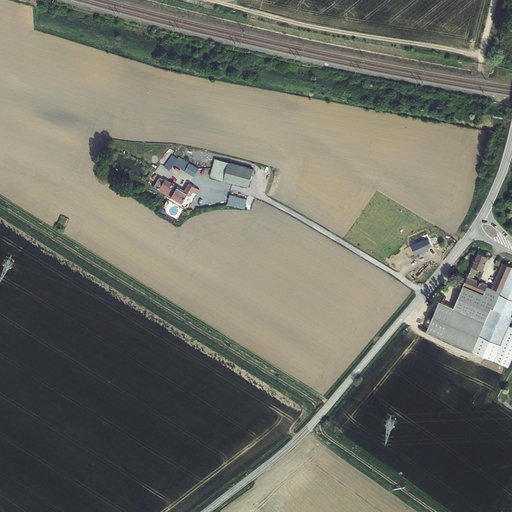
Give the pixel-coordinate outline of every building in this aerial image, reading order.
[(177,159),(172,156),(164,167),(170,170),(174,164),(177,159)] [(199,169),(179,157),(177,159),(174,164),(194,176),(199,169)] [(210,177),(249,188),(249,187),(253,169),(215,159),(210,177)] [(149,179),(156,183),(159,178),(152,173),(149,179)] [(184,192),(159,178),(156,183),(173,193),(171,197),(182,203),(187,194),(190,196),(193,192),(197,194),(199,190),(189,184),(184,192)] [(154,187),(171,197),(173,193),(156,183),(154,187)] [(227,204),(244,209),(246,200),(230,195),(227,204)] [(422,241),(411,246),(415,255),(426,250),(425,249),(431,247),(428,240),(422,242),(422,241)] [(487,256),(478,252),(464,286),(483,294),(487,285),(471,279),(476,268),(481,271),(487,256)] [(500,291),(511,266),(496,260),(494,264),(502,268),(493,288),(500,291)] [(497,297),(493,308),(510,316),(511,311),(511,266),(500,291),(497,297)] [(428,332),(473,350),(479,335),(481,331),(491,307),(493,308),(497,297),(500,291),(493,288),(487,285),(483,294),(464,286),(454,309),(440,303),(428,332)] [(511,317),(511,316),(510,316),(493,308),(491,307),(481,331),(479,335),(501,344),(509,325),(511,317)] [(429,313),(424,326),(428,328),(433,314),(429,313)] [(511,358),(511,326),(509,325),(501,344),(479,335),(473,350),(509,366),(511,358)]
